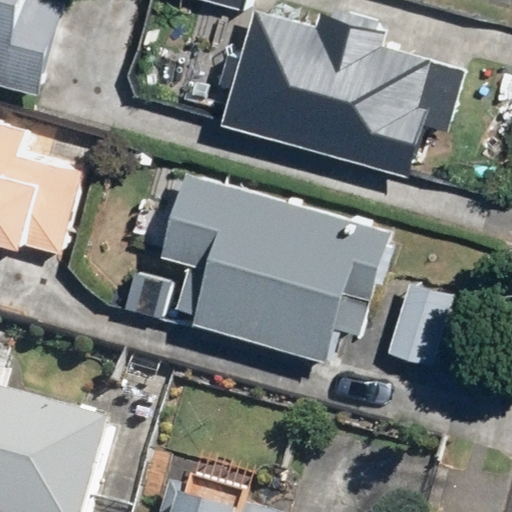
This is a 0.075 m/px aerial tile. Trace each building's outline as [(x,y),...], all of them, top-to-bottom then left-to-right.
[(0,0),(0,70),(60,89),(80,38),(82,13),(58,6),(60,0),(0,0)] [(342,17),(280,0),(267,48),(253,44),(245,75),(258,78),(249,114),(436,166),(449,132),(451,119),(472,125),(489,59),(408,37),(412,20),(383,11),(345,3),(342,17)] [(0,236),(6,233),(81,249),(106,161),(44,145),(47,124),(0,109),(0,236)] [(415,220),(214,163),(208,205),(193,245),(215,252),(202,303),(224,309),(223,313),(359,349),(383,286),(400,291),(412,254),(415,220)] [(470,282),(413,271),(399,346),(456,357),(470,282)] [(119,511),(146,416),(0,376),(0,503),(32,511),(119,511)] [(276,511),(278,508),(271,505),(274,489),(222,475),(218,485),(191,480),(181,511),(276,511)]
